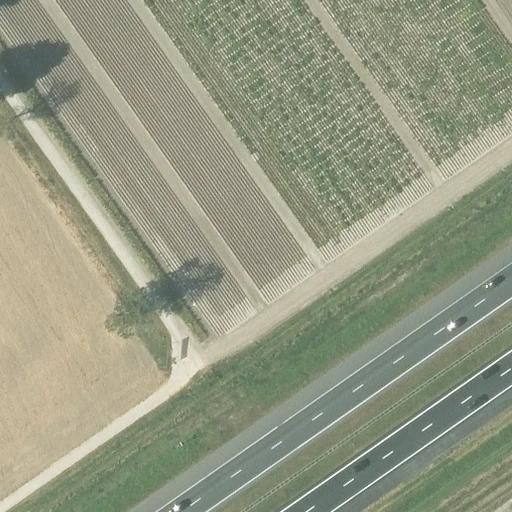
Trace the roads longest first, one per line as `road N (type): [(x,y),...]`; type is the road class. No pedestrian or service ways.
road 1 (motorway): [(511,280),(180,511)]
road 2 (unclassified): [(200,367),(0,83)]
road 3 (motorway): [(302,511),(511,366)]
road 4 (track): [(186,348),(175,384),(0,507)]
